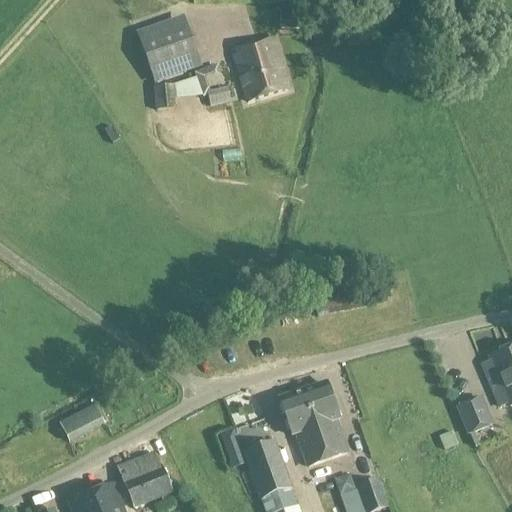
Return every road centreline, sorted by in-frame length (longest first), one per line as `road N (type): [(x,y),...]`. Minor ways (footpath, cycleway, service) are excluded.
road 1 (residential): [(0,506),(205,396),(253,379)]
road 2 (unclassified): [(511,316),(253,379)]
